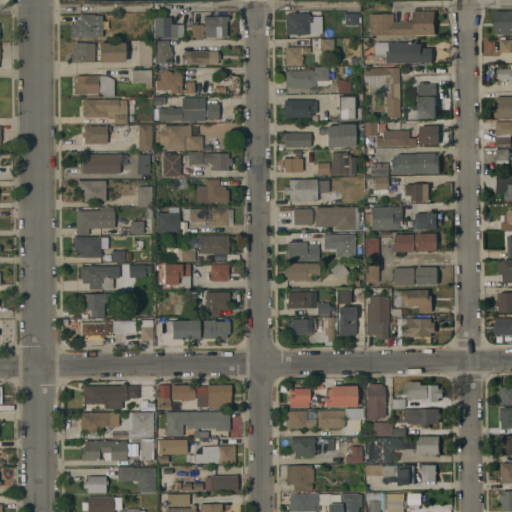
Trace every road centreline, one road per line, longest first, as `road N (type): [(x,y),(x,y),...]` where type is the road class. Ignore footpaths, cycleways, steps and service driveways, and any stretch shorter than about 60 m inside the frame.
road 1 (residential): [(511,360),(0,365)]
road 2 (residential): [(38,0),(42,511)]
road 3 (residential): [(468,5),(472,511)]
road 4 (residential): [(258,7),(264,511)]
